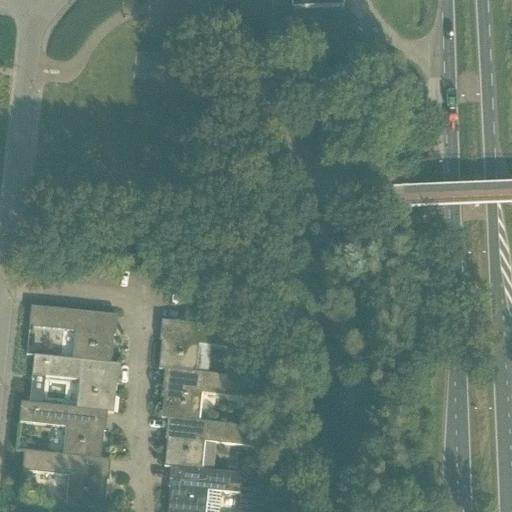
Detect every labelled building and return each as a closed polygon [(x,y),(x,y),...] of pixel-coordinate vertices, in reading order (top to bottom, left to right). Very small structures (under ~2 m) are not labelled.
[(291,0),(292,0),(292,9),(291,9),(291,10),(292,11),(293,11),(294,12),(294,10),(340,9),(341,10),(342,9),(343,9),(343,8),(343,7),(342,7),(341,0),(291,0)] [(30,309),(28,329),(76,334),(73,362),(73,363),(110,366),(113,339),(109,338),(109,331),(110,331),(110,330),(114,331),(115,318),(30,309)] [(161,344),(158,372),(164,372),(166,373),(166,372),(195,375),(195,374),(198,347),(246,353),(246,351),(248,335),(248,332),(248,331),(185,325),(163,323),(162,327),(161,336),(165,336),(165,337),(166,337),(165,344),(161,344)] [(33,358),(31,378),(44,379),(79,383),(76,410),(76,411),(105,414),(105,415),(107,415),(113,416),(113,414),(116,388),(116,387),(111,387),(112,380),(113,379),(117,380),(118,367),(118,366),(110,366),(73,363),(73,362),(33,358)] [(164,393),(161,421),(167,421),(169,421),(198,424),(199,424),(201,396),(249,400),(251,381),(195,375),(195,374),(195,375),(166,372),(166,373),(164,385),(168,385),(168,386),(169,386),(168,393),(164,392),(164,393)] [(30,393),(29,405),(42,407),(43,394),(30,393)] [(20,404),(18,425),(66,430),(63,458),(100,462),(103,435),(103,434),(99,434),(99,427),(100,426),(104,427),(105,415),(105,414),(76,411),(76,410),(42,407),(29,405),(26,405),(20,404)] [(164,468),(164,469),(170,470),(172,470),(201,473),(201,472),(204,445),(251,449),(252,449),(254,430),(253,430),(199,424),(198,424),(169,421),(167,433),(171,434),(171,435),(171,442),(167,441),(164,468)] [(23,454),(21,473),(22,474),(69,479),(66,507),(103,511),(106,483),(102,483),(102,476),(103,475),(107,475),(108,462),(100,462),(63,458),(23,453),(23,454)] [(226,469),(225,475),(247,477),(249,457),(235,456),(234,469),(226,469)] [(169,490),(167,511),(218,511),(220,495),(239,497),(238,510),(242,511),(241,511),(267,511),(270,479),(249,477),(247,477),(225,475),(213,474),(201,472),(201,473),(172,470),(170,482),(174,483),(174,484),(174,490),(169,490)]
